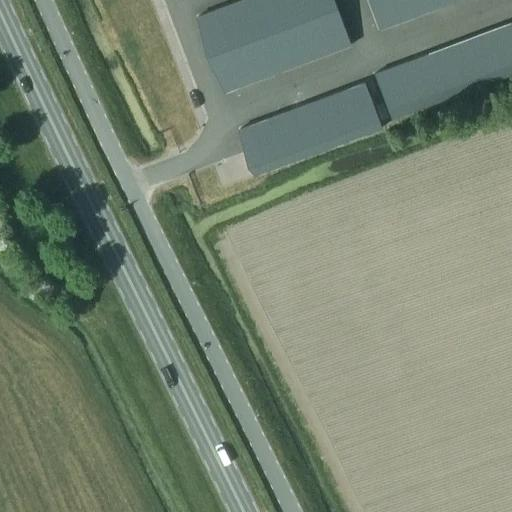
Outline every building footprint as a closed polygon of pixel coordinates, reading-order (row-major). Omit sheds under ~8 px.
[(238,0),(236,0),(218,7),(232,45),(253,38),(238,0)] [(262,0),(238,0),(253,38),(274,30),(262,0)] [(286,0),(262,0),(274,30),(294,22),(286,0)] [(309,0),(286,0),(294,22),(315,15),(309,0)] [(333,0),(309,0),(315,15),(336,7),(333,0)] [(388,0),(367,0),(378,30),(397,23),(388,0)] [(410,0),(388,0),(397,23),(416,16),(410,0)] [(431,0),(410,0),(416,16),(435,9),(431,0)] [(453,0),(431,0),(435,9),(454,2),(453,0)] [(218,7),(197,14),(211,53),(232,45),(218,7)] [(336,7),(315,15),(329,52),(350,45),(336,7)] [(315,15),(294,22),(309,60),(329,52),(315,15)] [(294,22),(274,30),(288,68),(309,60),(294,22)] [(511,42),(505,24),(486,31),(503,76),(511,73),(511,42)] [(274,30),(253,38),(267,76),(288,68),(274,30)] [(486,31),(467,38),(485,83),(503,76),(486,31)] [(253,38),(232,45),(246,84),(267,76),(253,38)] [(467,38),(449,45),(466,91),(485,83),(467,38)] [(232,45),(211,53),(225,91),(246,84),(232,45)] [(449,45),(430,52),(447,98),(466,91),(449,45)] [(430,52),(411,59),(428,105),(447,98),(430,52)] [(411,59),(392,66),(409,112),(428,105),(411,59)] [(392,66),(373,73),(390,119),(409,112),(392,66)] [(364,82),(343,90),(360,135),(381,127),(364,82)] [(343,90),(322,97),(339,143),(360,135),(343,90)] [(322,97),(301,105),(319,151),(339,143),(322,97)] [(301,105),(281,113),(298,158),(319,151),(301,105)] [(281,113),(260,120),(277,166),(298,158),(281,113)] [(260,120),(239,128),(256,174),(277,166),(260,120)]
